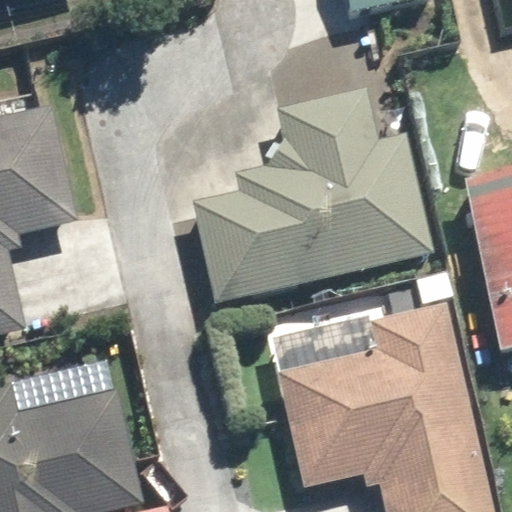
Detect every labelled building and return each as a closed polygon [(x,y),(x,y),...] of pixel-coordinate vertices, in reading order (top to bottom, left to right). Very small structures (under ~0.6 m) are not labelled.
[(345,0),(350,20),(431,0),(345,0)] [(379,143),(367,93),(275,114),(282,145),(272,147),(277,170),(235,180),(239,196),(192,207),(215,308),(433,258),(405,137),(379,143)] [(0,123),(0,344),(26,339),(6,255),(22,252),(20,242),(77,228),(50,112),(0,123)] [(511,177),(459,189),(496,359),(511,355),(511,177)] [(379,489),(384,511),(491,511),(444,306),(366,324),(373,355),(276,377),(304,495),(364,481),(367,492),(379,489)] [(0,511),(133,511),(144,510),(117,395),(20,417),(12,385),(0,387),(0,511)]
